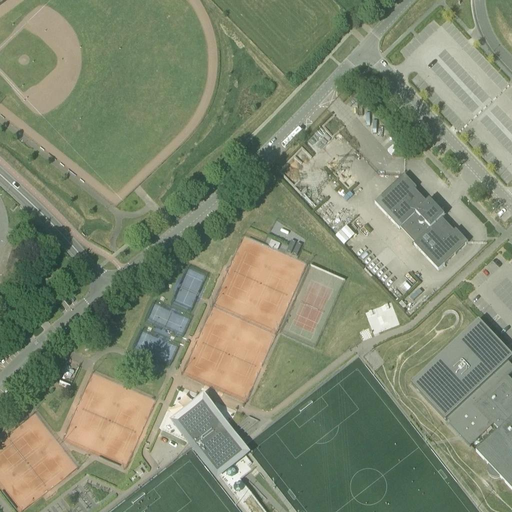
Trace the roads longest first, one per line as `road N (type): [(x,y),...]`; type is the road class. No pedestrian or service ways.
road 1 (tertiary): [(107,286),(292,128),(368,48)]
road 2 (tertiary): [(511,205),(368,48)]
road 3 (tertiary): [(0,175),(107,286)]
road 4 (unclassified): [(0,379),(107,286)]
